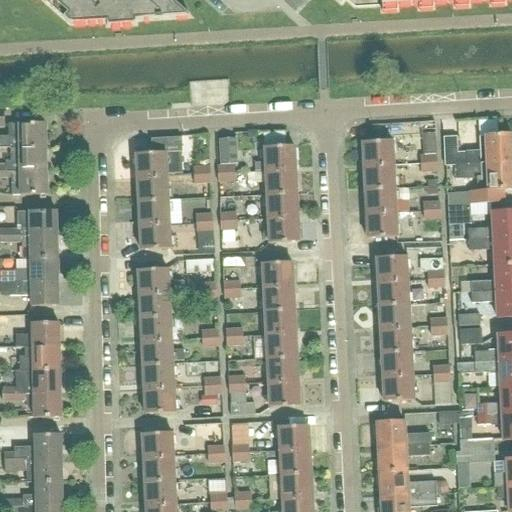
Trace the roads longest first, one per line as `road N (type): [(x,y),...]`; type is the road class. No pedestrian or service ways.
road 1 (residential): [(102,511),(89,127),(324,116)]
road 2 (residential): [(346,511),(324,116)]
road 3 (residential): [(324,116),(511,103)]
